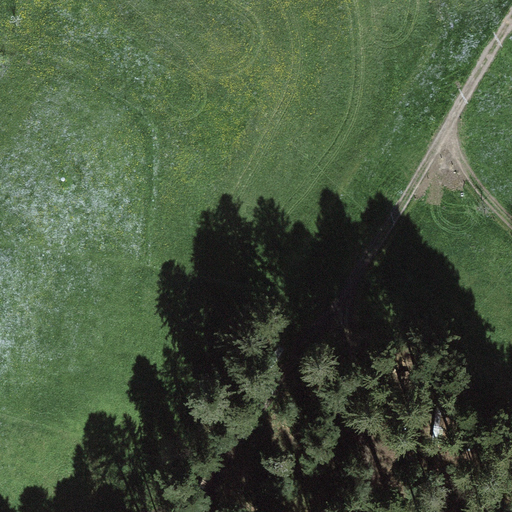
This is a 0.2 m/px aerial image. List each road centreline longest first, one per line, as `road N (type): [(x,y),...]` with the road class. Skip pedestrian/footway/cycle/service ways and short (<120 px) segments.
road 1 (track): [(195,511),(442,139)]
road 2 (track): [(511,224),(442,139),(511,18)]
